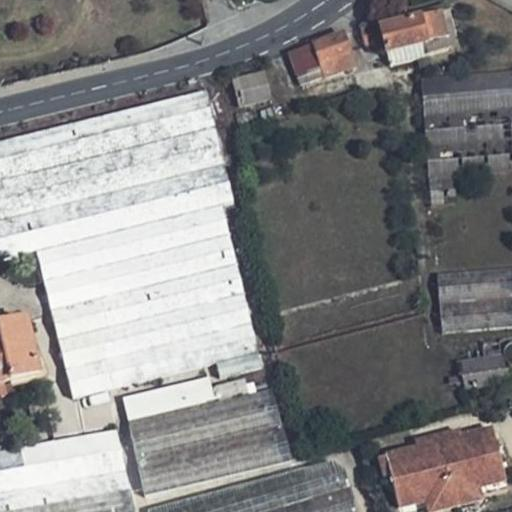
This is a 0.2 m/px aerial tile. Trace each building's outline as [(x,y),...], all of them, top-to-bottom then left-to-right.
[(448,42),(442,17),(420,23),(419,18),(399,23),(400,27),(381,32),(380,28),(364,32),(367,47),(384,44),(386,57),(428,48),(430,58),(451,54),(448,42)] [(346,36),(293,53),(302,86),(357,70),(346,36)] [(386,57),(389,72),(426,63),(430,58),(428,48),(386,57)] [(272,100),(264,72),(232,80),(239,108),(272,100)] [(421,81),(428,183),(511,172),(511,74),(465,76),(421,81)] [(205,92),(0,143),(0,221),(223,166),(205,92)] [(226,170),(0,226),(0,263),(7,262),(20,320),(33,318),(45,315),(51,313),(236,268),(239,268),(225,209),(235,207),(226,170)] [(258,354),(236,268),(51,313),(73,400),(258,354)] [(442,335),(511,332),(511,276),(440,287),(442,335)] [(0,385),(8,383),(47,375),(33,318),(20,320),(0,324),(0,385)] [(503,356),(455,364),(458,378),(461,377),(464,388),(466,392),(509,386),(503,356)] [(0,385),(0,397),(11,396),(8,383),(0,385)] [(145,498),(292,462),(271,390),(130,424),(145,498)] [(160,411),(156,394),(120,403),(124,420),(160,411)] [(0,511),(133,511),(115,427),(72,434),(0,446),(0,511)] [(392,482),(399,511),(413,511),(427,508),(482,494),(509,487),(494,433),(380,462),(386,484),(392,482)] [(356,511),(339,458),(307,466),(148,506),(149,511),(356,511)] [(482,494),(427,508),(428,511),(463,511),(485,506),(482,494)]
